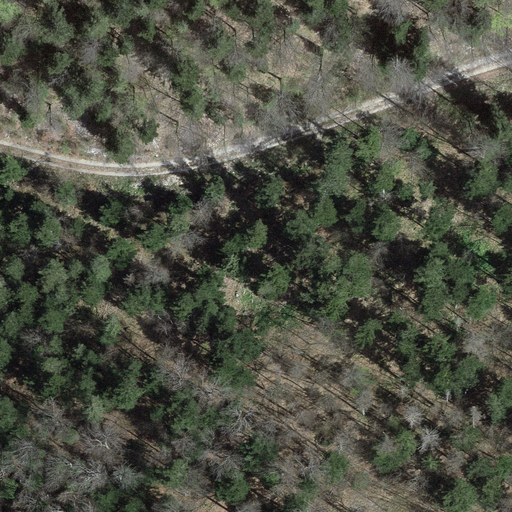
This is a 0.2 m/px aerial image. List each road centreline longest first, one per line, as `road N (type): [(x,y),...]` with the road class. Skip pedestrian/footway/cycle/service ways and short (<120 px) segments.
road 1 (track): [(0,153),(138,175),(511,63)]
road 2 (track): [(247,148),(387,0)]
